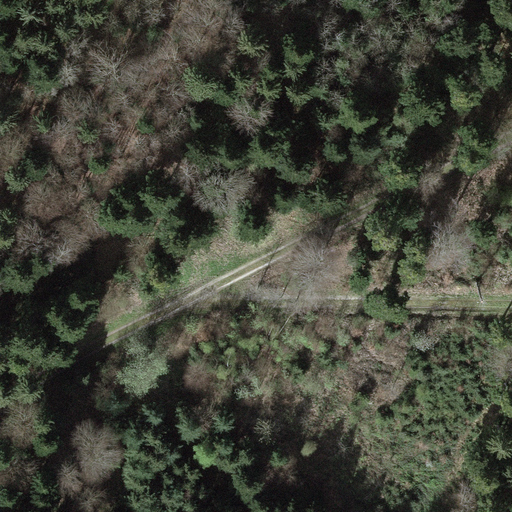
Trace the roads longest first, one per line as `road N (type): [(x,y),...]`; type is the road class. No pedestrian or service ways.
road 1 (track): [(511,305),(171,305),(70,355),(0,404)]
road 2 (track): [(171,305),(511,138)]
